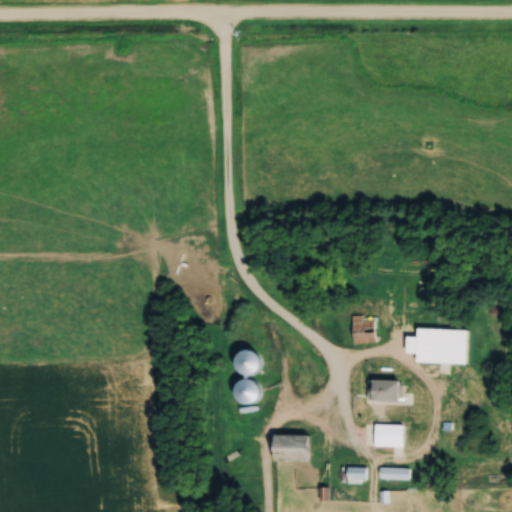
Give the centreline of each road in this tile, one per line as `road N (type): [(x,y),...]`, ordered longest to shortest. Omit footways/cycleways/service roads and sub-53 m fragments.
road 1 (residential): [(0,21),(511,19)]
road 2 (residential): [(344,361),(255,297),(232,263),(222,21)]
